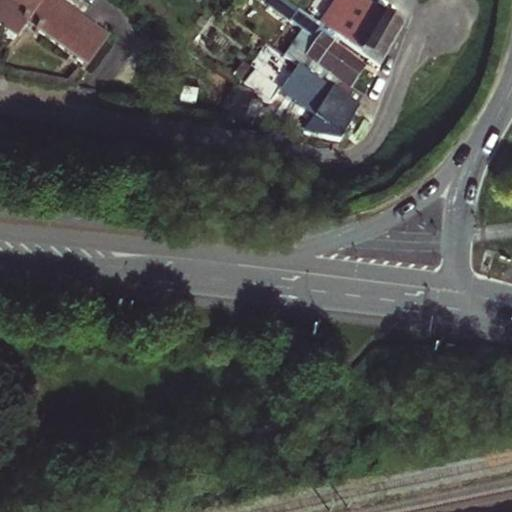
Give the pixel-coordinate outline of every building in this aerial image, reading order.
[(96,56),(115,29),(74,0),(0,0),(0,10),(25,29),(36,13),(96,56)] [(366,54),(352,44),(357,38),(326,16),(303,0),(277,0),(305,20),(287,45),(293,49),(356,95),(363,84),(351,75),(366,54)] [(357,38),(381,56),(408,18),(382,0),(337,0),(326,16),(357,38)] [(382,0),(408,18),(412,14),(391,0),(382,0)] [(239,56),(270,78),(280,64),(249,42),(239,56)] [(341,120),(358,96),(356,95),(293,49),(283,63),(295,72),(288,82),(341,120)]
